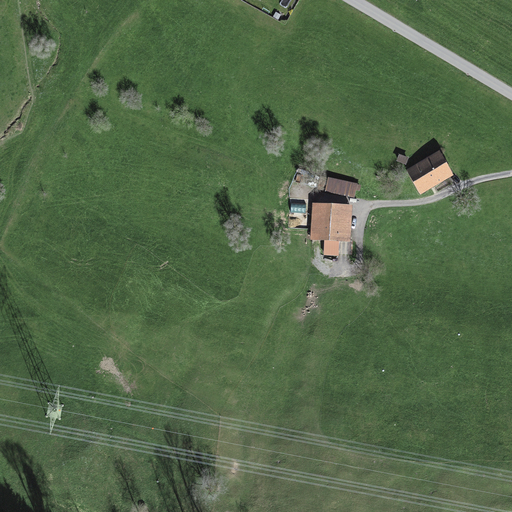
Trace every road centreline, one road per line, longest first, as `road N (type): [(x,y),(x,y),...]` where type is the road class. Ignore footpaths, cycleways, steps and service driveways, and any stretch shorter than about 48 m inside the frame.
road 1 (unclassified): [(355,0),(511,94)]
road 2 (track): [(364,204),(429,200),(511,173)]
